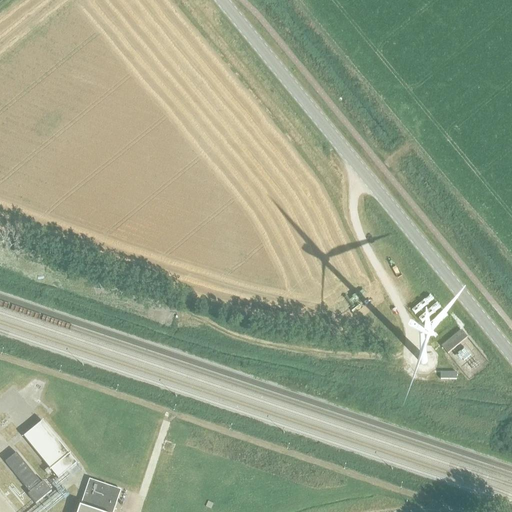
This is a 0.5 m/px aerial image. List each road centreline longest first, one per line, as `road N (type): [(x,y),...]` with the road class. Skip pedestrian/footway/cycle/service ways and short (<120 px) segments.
road 1 (tertiary): [(511,356),(221,0)]
road 2 (track): [(362,171),(353,201),(362,239),(422,346)]
